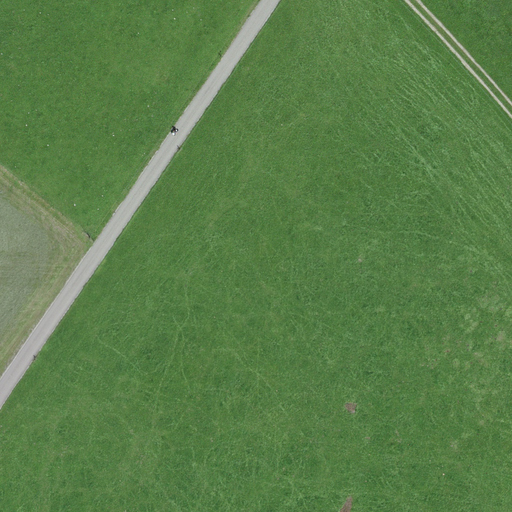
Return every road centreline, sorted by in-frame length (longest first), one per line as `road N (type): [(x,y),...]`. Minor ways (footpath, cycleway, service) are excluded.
road 1 (unclassified): [(0,401),(272,0)]
road 2 (track): [(410,0),(511,110)]
